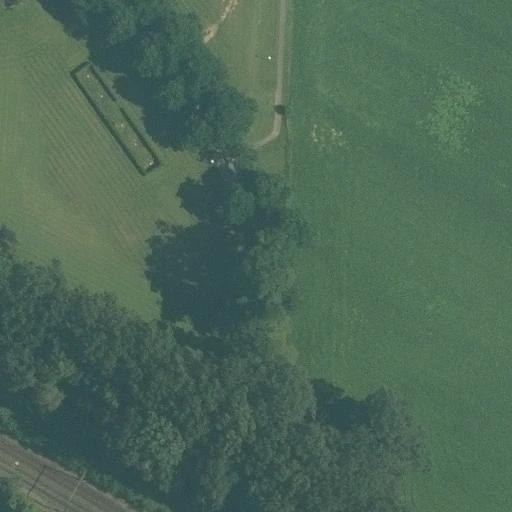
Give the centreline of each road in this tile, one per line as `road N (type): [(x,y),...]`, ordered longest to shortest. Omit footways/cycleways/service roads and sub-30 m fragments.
road 1 (unclassified): [(250,492),(272,283),(265,240),(189,99),(111,0)]
road 2 (unclassified): [(250,492),(0,355)]
